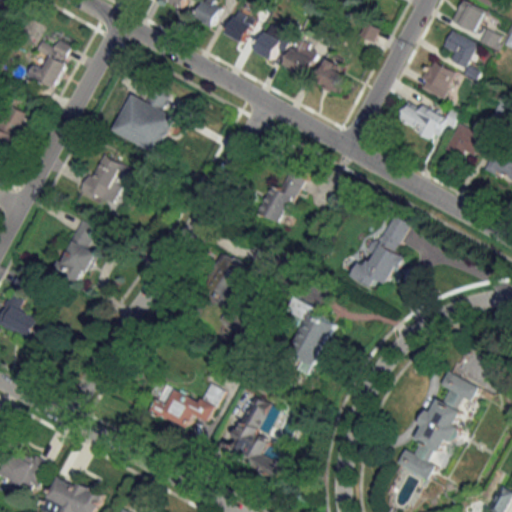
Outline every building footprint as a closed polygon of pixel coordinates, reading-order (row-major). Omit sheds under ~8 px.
[(168,0),(168,3),(187,8),(189,0),(168,0)] [(207,0),(198,17),(215,26),(226,5),(217,0),(207,0)] [(487,8),(463,0),(455,23),(479,30),(487,8)] [(0,30),(4,32),(14,12),(0,4),(0,30)] [(228,32),(245,42),(259,20),(242,9),(228,32)] [(376,41),(382,28),(369,21),(362,34),(376,41)] [(482,45),(455,29),(446,45),(455,50),(452,57),(468,67),(482,45)] [(495,47),(501,39),(489,31),(484,40),(495,47)] [(312,49),(315,42),(302,35),(287,65),(309,77),(321,54),(312,49)] [(57,87),(76,46),(60,39),(56,47),(44,41),(40,51),(51,56),(46,68),(38,64),(33,75),(57,87)] [(420,85),(445,99),(459,72),(435,59),(420,85)] [(358,77),(331,60),(318,80),(346,97),(358,77)] [(135,92),(116,132),(163,154),(180,116),(165,109),(171,95),(154,87),(148,98),(135,92)] [(414,99),(403,121),(439,139),(447,123),(452,125),(455,119),(414,99)] [(0,122),(0,150),(8,155),(29,110),(10,101),(0,122)] [(511,154),(497,148),(488,169),(511,179),(511,154)] [(132,166),(102,153),(85,191),(116,204),(132,166)] [(275,184),(262,211),(284,222),(308,175),(293,168),(283,188),(275,184)] [(354,275),(376,287),(381,279),(392,285),(408,256),(398,251),(412,226),(393,216),(374,251),(377,252),(371,264),(363,259),(354,275)] [(91,248),(100,227),(84,220),(62,268),(86,279),(99,251),(91,248)] [(223,320),(232,324),(260,269),(224,251),(203,293),(230,307),(223,320)] [(0,323),(0,324),(40,341),(49,320),(24,309),(29,297),(14,290),(0,323)] [(315,375),(337,323),(313,313),(292,365),(315,375)] [(483,386),(452,369),(445,381),(445,385),(452,389),(447,398),(438,397),(423,425),(422,430),(421,432),(420,446),(417,450),(408,449),(402,460),(402,463),(431,478),(434,479),(448,453),(450,438),(460,439),(461,437),(465,409),(461,407),(466,399),(476,400),(483,386)] [(214,422),(228,388),(213,381),(205,399),(168,384),(157,412),(194,427),(198,415),(214,422)] [(283,478),(290,462),(270,453),(276,440),(263,435),(277,402),(257,394),(231,455),(283,478)] [(53,465),(25,447),(6,474),(13,479),(9,485),(30,499),(53,465)] [(46,511),(98,511),(107,492),(60,473),(44,511),(46,511)]
